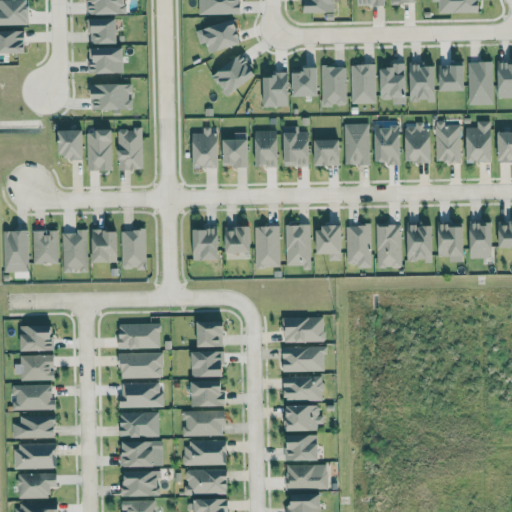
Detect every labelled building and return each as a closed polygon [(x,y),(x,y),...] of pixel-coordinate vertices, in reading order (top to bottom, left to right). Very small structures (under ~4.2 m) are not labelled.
[(0,0),(0,24),(29,24),(28,0),(0,0)] [(88,0),(88,14),(125,13),(124,0),(88,0)] [(197,0),(198,14),(240,13),(239,0),(197,0)] [(334,0),(303,0),(304,12),(335,11),(334,0)] [(438,13),(479,12),(478,0),(430,0),(431,2),(438,1),(438,13)] [(117,43),(117,18),(89,19),(89,43),(117,43)] [(198,44),(205,42),(208,53),(241,44),(235,20),(195,29),(198,44)] [(24,30),(0,30),(0,52),(25,52),(24,30)] [(123,47),(89,47),(89,73),(122,73),(123,47)] [(256,75),(242,53),(211,74),(226,95),(256,75)] [(468,105),(493,104),(493,61),(468,62),(468,105)] [(511,62),(498,62),(498,97),(511,97),(511,62)] [(465,90),(465,63),(439,64),(439,91),(465,90)] [(375,64),(350,64),(351,104),(375,103),(375,64)] [(406,104),(405,64),(380,65),(380,99),(391,99),(392,104),(406,104)] [(436,101),(435,64),(409,65),(410,102),(436,101)] [(345,66),(321,66),(322,106),(346,105),(345,66)] [(318,67),(303,67),(303,72),(292,73),(292,96),(318,96),(318,67)] [(289,106),(287,71),(271,72),(271,77),(262,77),(263,107),(289,106)] [(130,109),(130,84),(90,84),(90,110),(130,109)] [(467,161),(492,160),(491,121),(476,121),(477,127),(466,127),(467,161)] [(369,123),(344,124),(344,165),(369,164),(369,123)] [(431,162),(430,130),(422,130),(422,123),(404,124),(405,162),(431,162)] [(460,162),(460,123),(435,124),(435,162),(460,162)] [(309,166),(309,132),(298,132),(298,126),(283,126),(283,166),(309,166)] [(399,126),(374,127),(375,164),(400,163),(399,126)] [(118,169),(142,169),(142,128),(117,129),(118,169)] [(58,157),(83,156),(83,129),(58,130),(58,157)] [(192,133),(193,167),(218,166),(218,129),(203,130),(203,132),(192,133)] [(112,170),(111,130),(86,130),(87,170),(112,170)] [(278,166),(277,130),(254,130),(255,167),(278,166)] [(511,131),(498,132),(498,160),(511,159),(511,131)] [(248,165),(247,132),(232,132),(233,139),(222,139),(222,166),(248,165)] [(339,139),(314,140),(314,165),(340,165),(339,139)] [(511,247),(511,220),(498,221),(498,247),(511,247)] [(492,222),(469,223),(470,258),(493,257),(492,222)] [(438,223),(438,256),(449,256),(448,261),(463,262),(464,223),(438,223)] [(309,224),(284,225),(285,265),(310,264),(309,224)] [(401,224),(376,224),(377,268),(401,267),(401,224)] [(371,267),(370,225),(345,225),(346,263),(356,263),(356,268),(371,267)] [(432,225),(407,225),(407,261),(433,261),(432,225)] [(250,252),(250,226),(224,227),(225,253),(250,252)] [(279,226),(254,226),(254,267),(279,267),(279,226)] [(342,226),(316,227),(316,254),(328,253),(328,261),(342,260),(342,226)] [(193,260),(218,260),(218,229),(192,229),(193,260)] [(28,230),(3,231),(4,271),(28,271),(28,230)] [(58,230),(47,230),(32,230),(33,264),(58,264),(58,230)] [(92,262),(118,262),(117,230),(92,230),(92,262)] [(120,230),(121,268),(146,268),(145,230),(120,230)] [(87,231),(62,231),(62,273),(88,272),(87,231)] [(283,342),(324,341),(324,317),(283,317),(283,342)] [(196,322),(197,347),(224,346),(223,321),(196,322)] [(160,348),(160,323),(118,324),(119,349),(160,348)] [(52,324),(20,326),(21,351),(53,350),(52,324)] [(323,346),(282,347),(282,371),(324,371),(323,346)] [(191,376),(223,377),(224,351),(192,350),(191,376)] [(162,352),(119,353),(119,378),(162,377),(162,352)] [(21,380),(54,380),(54,355),(20,355),(20,363),(14,364),(14,374),(21,374),(21,380)] [(322,400),(322,375),(284,376),(284,401),(322,400)] [(191,407),(223,406),(223,380),(190,381),(191,407)] [(163,406),(162,392),(159,392),(158,381),(119,382),(120,408),(163,406)] [(13,410),(55,410),(55,399),(52,399),(51,384),(13,385),(13,410)] [(286,431),(317,431),(317,424),(321,424),(321,405),(286,405),(286,431)] [(183,436),(221,435),(221,425),(225,425),(225,410),(183,411),(183,436)] [(158,411),(119,412),(120,437),(158,436),(158,411)] [(12,438),(55,437),(55,415),(20,416),(20,423),(12,423),(12,438)] [(318,460),(318,435),(286,435),(286,461),(318,460)] [(225,439),(184,440),(184,465),(225,464),(225,439)] [(121,441),(121,467),(163,466),(162,441),(121,441)] [(14,468),(55,469),(56,443),(14,443),(14,468)] [(327,489),(327,465),(286,465),(286,489),(327,489)] [(226,494),(226,470),(185,469),(185,494),(226,494)] [(122,497),(159,496),(159,470),(122,471),(122,497)] [(17,499),(49,498),(49,487),(56,486),(56,473),(17,474),(17,499)] [(287,511),(320,511),(320,494),(287,494),(287,511)] [(193,511),(226,511),(226,498),(193,499),(193,511)] [(154,511),(154,500),(121,501),(121,511),(154,511)] [(14,504),(13,511),(56,511),(56,503),(14,504)]
